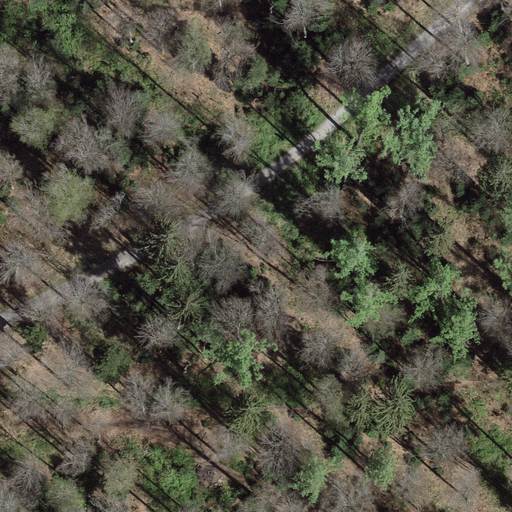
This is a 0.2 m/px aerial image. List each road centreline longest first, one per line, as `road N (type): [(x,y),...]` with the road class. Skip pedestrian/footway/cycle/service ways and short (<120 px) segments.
road 1 (track): [(0,327),(216,211),(385,80),(465,0)]
road 2 (track): [(0,384),(263,410),(446,392),(511,374)]
